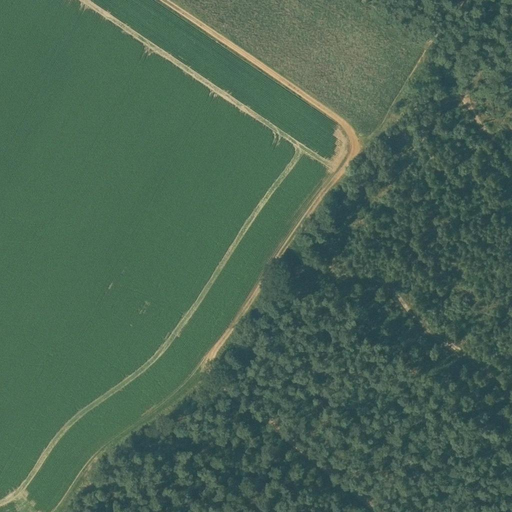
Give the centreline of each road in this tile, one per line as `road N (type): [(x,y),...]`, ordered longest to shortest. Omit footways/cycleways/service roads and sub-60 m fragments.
road 1 (track): [(360,146),(216,358),(216,378),(106,447),(67,511)]
road 2 (track): [(160,0),(341,121),(360,146)]
road 3 (track): [(381,511),(216,378)]
